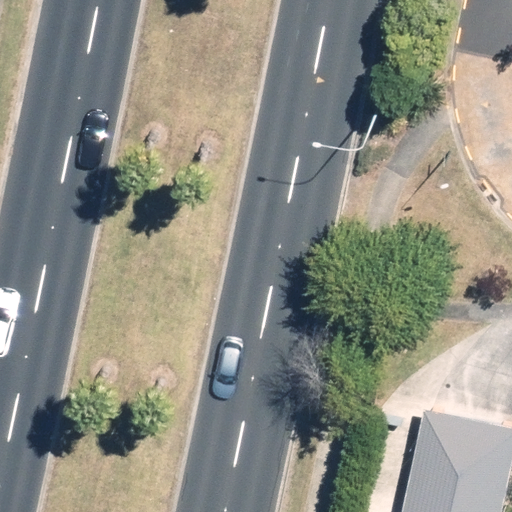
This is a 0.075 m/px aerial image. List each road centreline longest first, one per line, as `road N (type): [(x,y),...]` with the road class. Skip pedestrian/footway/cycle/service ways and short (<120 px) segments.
road 1 (primary): [(307,0),(210,511)]
road 2 (primary): [(0,365),(73,0)]
road 3 (residential): [(498,0),(484,99),(511,146)]
